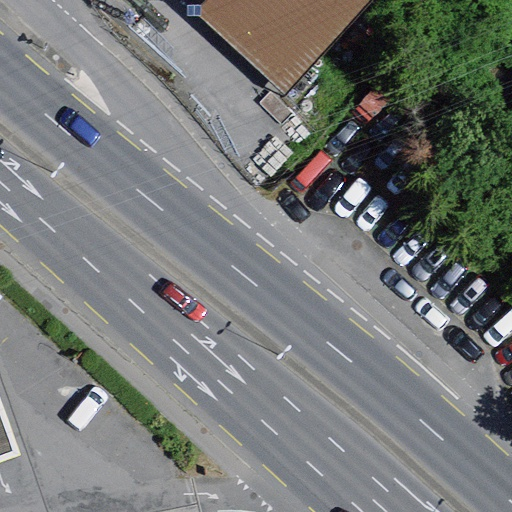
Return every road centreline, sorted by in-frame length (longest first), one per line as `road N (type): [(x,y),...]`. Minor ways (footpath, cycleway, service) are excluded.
road 1 (secondary): [(511,505),(0,53)]
road 2 (secondary): [(0,171),(381,511)]
